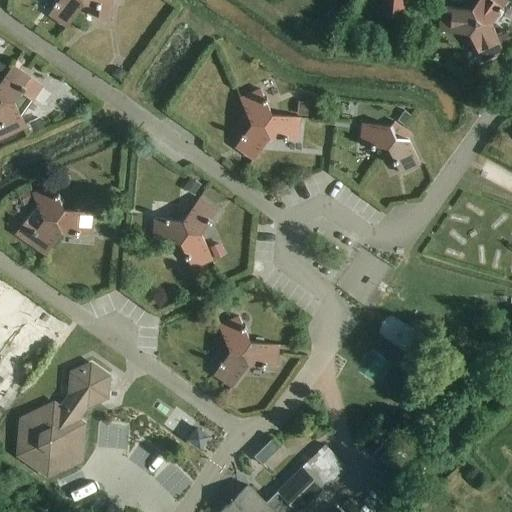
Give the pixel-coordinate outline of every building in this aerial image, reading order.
[(0,0),(0,10),(9,10),(10,0),(0,0)] [(83,4),(81,0),(57,0),(49,13),(68,26),(83,4)] [(81,0),(83,4),(96,5),(95,18),(109,20),(112,0),(81,0)] [(406,16),(407,0),(382,0),(381,13),(406,16)] [(477,20),(490,22),(507,0),(477,0),(471,8),(477,20)] [(470,32),(477,20),(471,8),(442,6),(441,30),(470,32)] [(477,20),(470,32),(483,61),(504,51),(490,22),(477,20)] [(501,36),(505,45),(511,42),(511,39),(508,32),(501,36)] [(0,63),(0,75),(1,76),(8,67),(1,62),(0,63)] [(13,65),(0,82),(0,94),(2,98),(15,100),(22,116),(43,88),(13,65)] [(123,82),(128,73),(117,67),(112,76),(123,82)] [(263,124),(272,114),(261,89),(240,98),(251,123),(263,124)] [(22,116),(15,100),(2,98),(0,101),(0,138),(27,127),(22,116)] [(297,115),(307,116),(309,102),(299,101),(297,115)] [(408,110),(401,120),(407,125),(414,115),(408,110)] [(263,124),(270,135),(298,138),(300,118),(272,114),(263,124)] [(35,133),(46,128),(41,117),(30,121),(35,133)] [(390,147),(404,127),(395,121),(392,125),(363,123),(362,145),(390,147)] [(270,135),(263,124),(251,123),(236,146),(255,158),(270,135)] [(404,127),(390,147),(401,173),(420,164),(409,138),(412,133),(404,127)] [(194,196),(201,186),(190,179),(184,189),(194,196)] [(43,218),(56,219),(62,208),(53,185),(33,193),(43,218)] [(28,212),(37,208),(32,196),(23,200),(28,212)] [(188,232),(200,234),(217,211),(199,198),(183,220),(188,232)] [(56,219),(62,231),(91,234),(94,211),(62,208),(56,219)] [(148,228),(149,214),(131,213),(130,227),(148,228)] [(181,242),(188,232),(183,220),(156,217),(154,240),(181,242)] [(26,221),(17,234),(47,254),(62,231),(56,219),(43,218),(37,228),(26,221)] [(188,232),(181,242),(193,268),(212,259),(200,234),(188,232)] [(214,259),(224,254),(220,245),(210,250),(214,259)] [(29,350),(41,333),(57,345),(69,329),(39,308),(28,324),(26,323),(14,340),(29,350)] [(242,352),(251,342),(239,316),(218,325),(229,350),(242,352)] [(242,352),(249,363),(278,366),(280,345),(251,342),(242,352)] [(348,373),(373,391),(391,366),(367,348),(348,373)] [(249,363),(242,352),(229,350),(215,374),(234,386),(249,363)] [(89,409),(110,399),(112,376),(93,361),(71,371),(68,395),(61,405),(56,401),(20,419),(17,457),(49,480),(83,463),(87,423),(82,420),(89,409)] [(0,425),(29,378),(5,362),(0,369),(0,425)] [(201,426),(190,441),(204,451),(215,436),(201,426)] [(262,464),(278,447),(270,439),(254,456),(262,464)] [(326,492),(350,468),(326,445),(302,468),(279,492),(278,491),(266,504),(247,485),(221,511),(301,511),(324,489),(326,492)]
